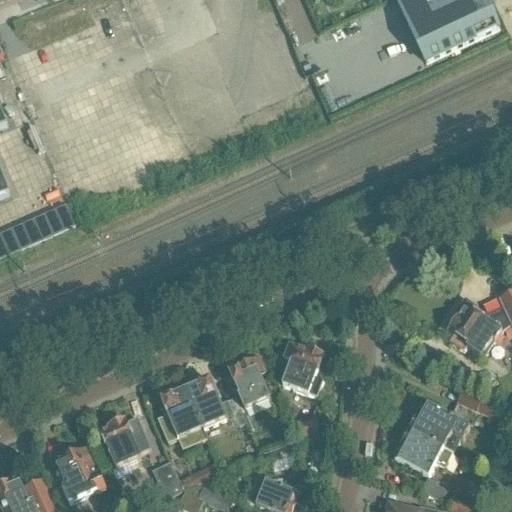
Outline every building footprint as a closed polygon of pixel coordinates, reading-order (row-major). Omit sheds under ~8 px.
[(402,0),(397,2),(427,67),(500,34),(484,0),(402,0)] [(0,110),(0,202),(10,198),(0,173),(0,133),(8,130),(0,110)] [(66,208),(55,213),(65,235),(76,230),(66,208)] [(65,235),(55,213),(44,218),(54,240),(65,235)] [(33,223),(43,245),(54,240),(44,218),(33,223)] [(22,228),(32,250),(43,245),(33,223),(22,228)] [(11,233),(21,254),(32,250),(22,228),(11,233)] [(0,237),(10,259),(21,254),(11,233),(0,237)] [(0,237),(0,263),(10,259),(0,237)] [(495,348),(503,336),(511,331),(511,296),(499,304),(503,312),(481,323),(465,312),(457,324),(454,324),(450,330),(451,332),(449,336),(455,340),(450,347),(465,358),(467,354),(481,363),(484,360),(486,362),(495,348)] [(291,367),(289,373),(275,368),(280,389),(309,401),(310,399),(317,402),(323,386),(316,383),(324,361),(299,351),(298,352),(290,349),(284,364),(291,367)] [(239,409),(247,428),(253,439),(259,436),(249,414),(271,404),(261,380),(268,377),(261,362),(230,376),(240,399),(238,400),(242,407),(239,409)] [(200,389),(201,390),(187,396),(208,445),(204,434),(228,425),(239,432),(247,428),(239,409),(237,406),(223,412),(211,384),(200,389)] [(457,409),(477,418),(477,417),(493,425),(499,412),(483,404),(465,395),(457,409)] [(171,448),(179,445),(183,456),(208,445),(187,396),(173,402),(173,401),(162,405),(174,432),(165,436),(171,448)] [(414,419),(407,433),(454,458),(462,444),(463,445),(470,433),(459,427),(425,408),(418,421),(414,419)] [(110,459),(116,473),(112,475),(117,487),(133,479),(129,470),(142,463),(141,459),(152,454),(138,423),(127,428),(126,424),(109,431),(110,432),(101,436),(111,458),(110,459)] [(297,446),(319,444),(317,425),(293,427),(297,446)] [(402,451),(395,464),(428,482),(424,491),(425,491),(421,498),(428,502),(429,500),(443,507),(446,503),(444,502),(447,494),(437,489),(439,486),(430,482),(437,470),(445,475),(454,458),(407,433),(399,449),(402,451)] [(56,467),(67,491),(63,493),(70,509),(97,497),(98,500),(109,495),(100,475),(93,479),(91,474),(96,472),(87,453),(56,467)] [(269,460),(274,476),(295,468),(290,453),(269,460)] [(179,485),(170,466),(152,475),(165,503),(177,498),(184,489),(181,484),(179,485)] [(218,466),(181,484),(184,489),(187,497),(189,496),(201,490),(199,489),(224,477),(218,466)] [(24,492),(20,483),(0,492),(0,511),(54,511),(42,484),(24,492)] [(258,511),(304,511),(305,511),(299,510),(298,509),(297,509),(301,500),(267,486),(266,487),(257,483),(253,493),(248,507),(257,511),(258,511)] [(184,495),(185,496),(177,509),(182,511),(200,511),(203,506),(205,503),(189,496),(187,497),(184,489),(177,498),(184,495)] [(189,496),(205,503),(203,506),(216,511),(227,511),(231,502),(204,490),(204,491),(201,490),(189,496)] [(453,500),(447,511),(474,511),(475,511),(475,510),(454,499),(453,500)]
